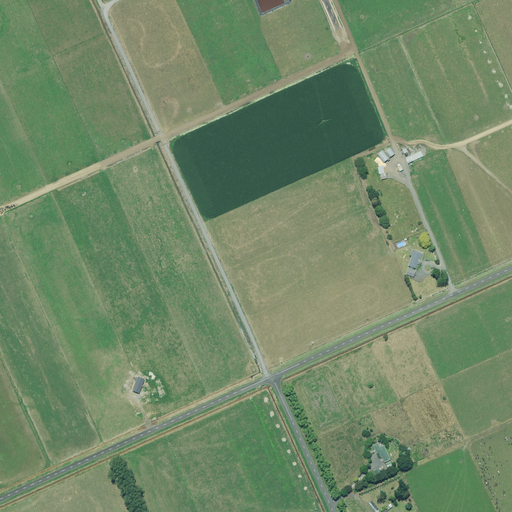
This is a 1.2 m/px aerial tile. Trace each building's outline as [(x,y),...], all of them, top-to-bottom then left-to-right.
[(389,159),(383,151),(377,155),(383,163),(389,159)] [(406,159),(405,160),(406,161),(407,161),(408,163),(423,157),(421,152),(406,159)] [(385,173),(383,166),(378,167),(379,174),(380,174),(382,180),(386,179),(385,173)] [(414,268),(416,269),(417,264),(419,264),(422,254),(419,253),(418,254),(412,252),(411,256),(412,256),(408,266),(411,267),(410,269),(408,269),(406,275),(414,277),(416,272),(413,271),(414,268)] [(374,447),(372,448),(373,450),(375,450),(377,454),(379,453),(381,458),(382,457),(385,463),(390,460),(384,446),(380,448),(378,444),(373,446),(374,447)] [(390,503),(383,508),(385,511),(393,507),(390,503)]
